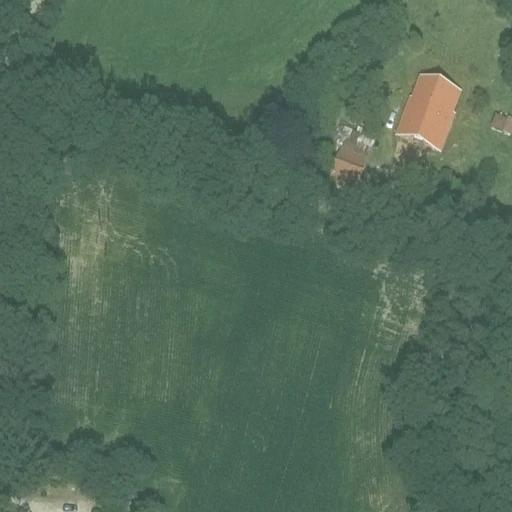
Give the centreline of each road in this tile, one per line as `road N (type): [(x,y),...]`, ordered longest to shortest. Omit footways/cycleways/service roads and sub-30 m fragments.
road 1 (track): [(10,72),(152,146),(511,258)]
road 2 (track): [(47,0),(10,72),(0,148)]
